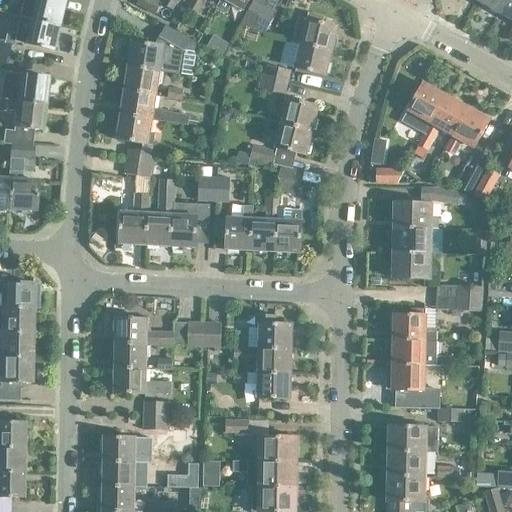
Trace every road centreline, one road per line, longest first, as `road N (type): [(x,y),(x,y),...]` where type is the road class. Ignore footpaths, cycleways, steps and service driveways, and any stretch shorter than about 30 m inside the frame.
road 1 (residential): [(339,296),(348,156),(360,97),(393,11)]
road 2 (residential): [(339,296),(67,280)]
road 3 (residential): [(68,255),(87,51),(102,0)]
road 4 (residential): [(67,511),(67,280)]
road 5 (residential): [(337,511),(339,296)]
road 6 (residential): [(511,81),(393,11)]
